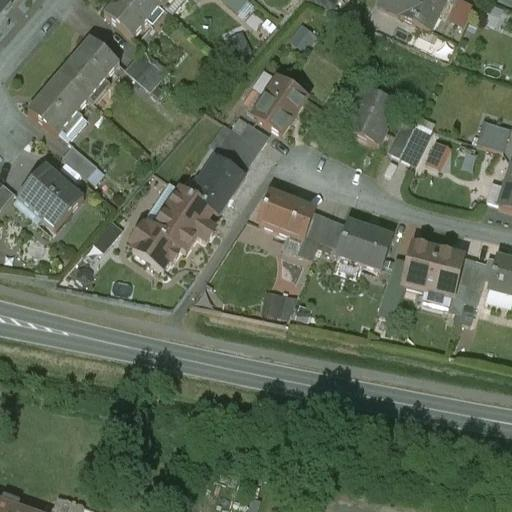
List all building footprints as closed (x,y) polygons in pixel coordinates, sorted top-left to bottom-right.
[(0,0),(0,17),(14,0),(0,0)] [(149,0),(122,0),(105,20),(134,44),(162,11),(149,0)] [(176,0),(149,0),(162,11),(165,13),(176,0)] [(241,0),(232,0),(226,8),(237,17),(247,5),(241,0)] [(386,0),(380,12),(402,22),(412,0),(386,0)] [(447,0),(412,0),(402,22),(430,36),(447,0)] [(91,47),(61,82),(89,106),(100,93),(105,87),(119,71),(91,47)] [(168,78),(143,56),(133,66),(159,89),(168,78)] [(159,89),(133,66),(124,77),(149,99),(159,89)] [(264,77),(253,93),(260,98),(247,117),(255,123),(268,103),(267,102),(277,86),(264,77)] [(89,106),(61,82),(29,119),(58,143),(59,142),(78,120),(89,106)] [(277,86),(267,102),(268,103),(255,123),(254,124),(282,142),(283,141),(282,140),(290,129),(291,129),(306,105),(277,86)] [(111,92),(105,87),(100,93),(106,98),(111,92)] [(100,93),(89,106),(104,119),(115,106),(106,98),(100,93)] [(396,111),(367,97),(353,125),(356,127),(350,139),(379,154),(387,138),(384,136),(396,111)] [(78,120),(59,142),(68,149),(87,127),(78,120)] [(269,144),(241,125),(233,136),(262,154),(269,144)] [(511,135),(484,127),(477,150),(504,158),(511,135)] [(403,129),(389,158),(401,164),(415,135),(403,129)] [(430,142),(415,135),(401,164),(416,171),(430,142)] [(262,154),(233,136),(219,157),(247,176),(262,154)] [(95,173),(71,152),(62,163),(86,184),(95,173)] [(216,165),(190,203),(213,218),(219,222),(244,184),(216,165)] [(46,172),(18,204),(55,237),(83,205),(46,172)] [(511,172),(505,194),(499,212),(499,214),(511,217),(511,172)] [(4,190),(0,194),(0,216),(14,199),(4,190)] [(190,203),(171,190),(146,226),(157,233),(155,236),(149,232),(146,237),(142,235),(133,249),(136,251),(133,256),(164,277),(170,268),(172,269),(178,260),(177,259),(180,254),(187,259),(197,243),(205,247),(208,247),(214,238),(213,234),(206,230),(213,218),(190,203)] [(505,194),(494,190),(488,208),(499,212),(505,194)] [(315,217),(272,201),(267,214),(265,214),(259,231),(302,247),(303,248),(306,241),(309,233),(315,217)] [(318,221),(313,234),(309,233),(306,241),(321,247),(329,225),(318,221)] [(329,225),(321,247),(333,252),(341,230),(329,225)] [(376,239),(348,229),(337,263),(365,272),(366,271),(386,278),(397,244),(377,238),(376,239)] [(306,241),(303,248),(302,247),(297,260),(313,267),(321,247),(306,241)] [(464,264),(414,251),(409,270),(403,293),(426,299),(427,293),(452,300),(454,300),(458,287),(464,265),(464,264)] [(511,267),(497,264),(496,267),(489,265),(487,272),(485,278),(487,278),(493,280),(489,296),(511,301),(511,267)] [(476,268),(464,265),(458,287),(469,290),(476,268)] [(409,270),(397,266),(386,297),(401,302),(403,293),(409,270)] [(487,272),(476,268),(469,290),(482,294),(487,278),(485,278),(487,272)] [(458,287),(454,300),(452,300),(448,316),(461,319),(464,308),(469,290),(458,287)] [(482,294),(469,290),(464,308),(477,312),(482,294)] [(452,300),(427,293),(426,299),(423,309),(448,316),(452,300)] [(401,302),(386,297),(379,320),(395,324),(401,302)] [(82,511),(58,503),(54,511),(82,511)]
